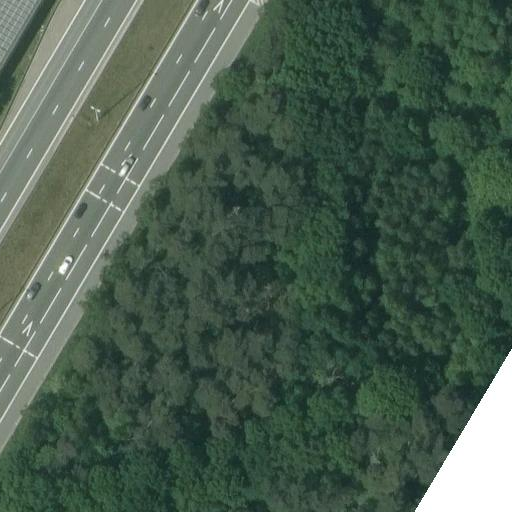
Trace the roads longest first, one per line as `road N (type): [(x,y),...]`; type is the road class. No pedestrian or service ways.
road 1 (motorway): [(0,366),(215,0)]
road 2 (motorway): [(117,0),(0,199)]
